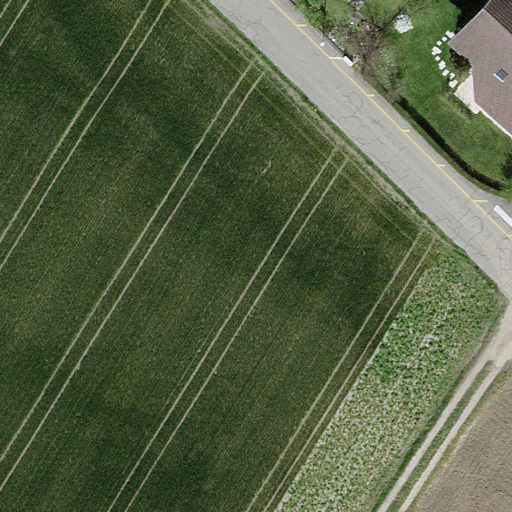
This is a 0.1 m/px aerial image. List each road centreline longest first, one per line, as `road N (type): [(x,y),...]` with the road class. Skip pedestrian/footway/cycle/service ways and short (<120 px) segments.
road 1 (residential): [(511,256),(253,0)]
road 2 (track): [(511,304),(381,511)]
